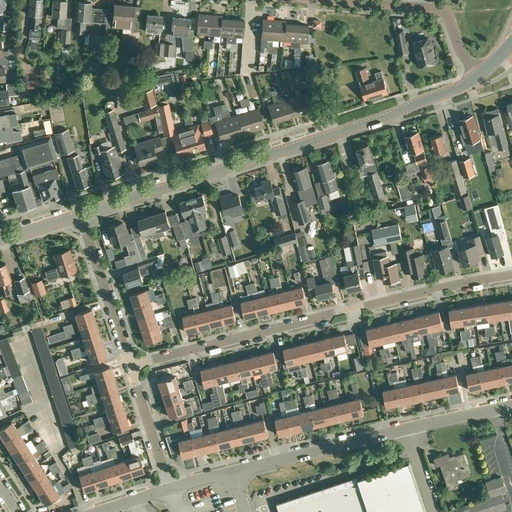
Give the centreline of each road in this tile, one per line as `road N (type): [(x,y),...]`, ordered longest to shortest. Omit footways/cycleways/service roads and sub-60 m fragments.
road 1 (tertiary): [(80,216),(368,124),(473,79)]
road 2 (residential): [(134,365),(511,273)]
road 3 (residential): [(232,474),(511,407)]
road 4 (residential): [(473,79),(442,11),(310,0)]
road 5 (residential): [(134,365),(80,216)]
road 6 (residential): [(170,488),(134,365)]
